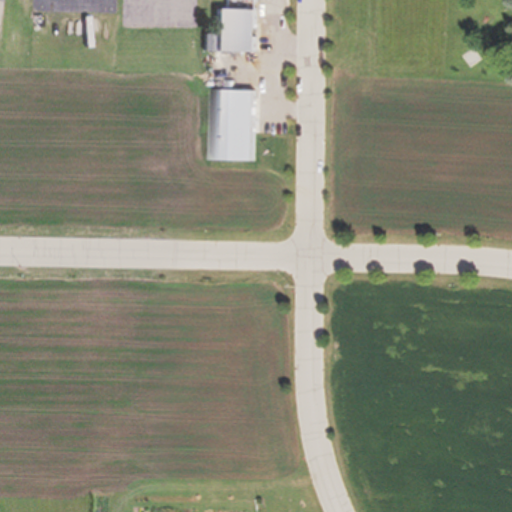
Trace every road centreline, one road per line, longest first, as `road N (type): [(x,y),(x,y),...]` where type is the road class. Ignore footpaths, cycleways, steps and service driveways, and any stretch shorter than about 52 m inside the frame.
road 1 (residential): [(316,0),(320,434),(345,511)]
road 2 (residential): [(511,267),(0,252)]
